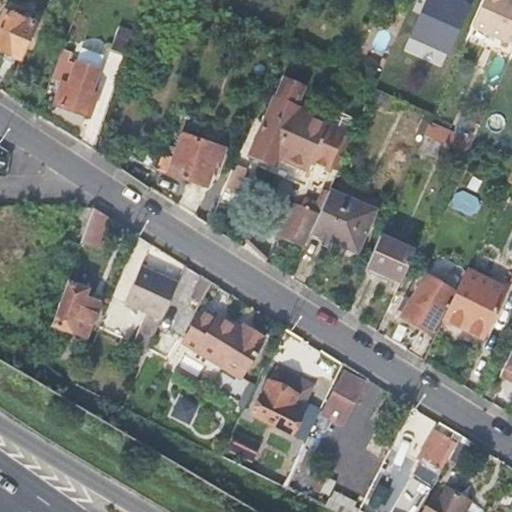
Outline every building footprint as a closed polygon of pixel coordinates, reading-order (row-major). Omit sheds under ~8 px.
[(465,9),(444,0),(426,0),(410,40),(446,56),(465,9)] [(511,4),(502,0),(480,0),(468,29),(511,49),(511,4)] [(5,14),(0,25),(0,52),(5,55),(15,60),(18,61),(33,26),(5,14)] [(119,29),(109,54),(123,59),(132,34),(119,29)] [(102,60),(80,52),(75,68),(68,65),(71,56),(61,53),(50,82),(59,85),(51,106),(87,120),(95,98),(89,96),(97,74),(102,60)] [(5,55),(2,62),(12,67),(15,60),(5,55)] [(278,84),(249,159),(268,167),(266,174),(299,187),(322,130),(302,122),(304,119),(291,114),(299,92),(278,84)] [(421,138),(444,149),(451,152),(456,142),(425,128),(421,138)] [(170,161),(165,176),(203,188),(213,161),(217,162),(222,152),(180,136),(170,161)] [(444,149),(441,156),(453,162),(456,154),(451,152),(444,149)] [(159,157),(154,172),(165,176),(170,161),(159,157)] [(318,216),(310,234),(354,255),(374,213),(328,193),(318,216)] [(291,205),(276,243),(284,242),(303,250),(310,234),(318,216),(291,205)] [(70,210),(59,242),(75,248),(76,246),(89,211),(79,210),(70,210)] [(89,211),(76,246),(94,253),(102,232),(99,230),(104,218),(93,211),(89,211)] [(378,236),(365,267),(400,283),(414,252),(378,236)] [(174,284),(137,268),(122,304),(158,320),(174,284)] [(419,273),(404,298),(408,301),(424,276),(419,273)] [(453,295),(441,320),(481,339),(503,291),(463,273),(453,295)] [(427,336),(437,320),(440,322),(441,320),(453,295),(424,276),(408,301),(404,298),(397,310),(401,312),(398,318),(427,336)] [(82,294),(65,286),(49,329),(82,342),(95,306),(80,300),(82,294)] [(197,321),(182,353),(229,376),(250,334),(243,331),(240,336),(213,324),(211,328),(197,321)] [(250,334),(229,376),(243,383),(263,340),(250,334)] [(511,350),(500,378),(511,383),(511,350)] [(355,381),(342,373),(324,404),(344,415),(358,388),(361,384),(355,381)] [(306,404),(268,385),(252,417),(254,418),(252,423),(264,429),(266,425),(290,436),(306,404)] [(257,448),(234,437),(226,452),(250,464),(257,448)] [(459,438),(446,461),(461,469),(474,448),(459,438)] [(323,511),(326,511),(348,511),(351,508),(330,497),(323,511)] [(434,501),(426,511),(464,511),(446,499),(442,506),(434,501)]
